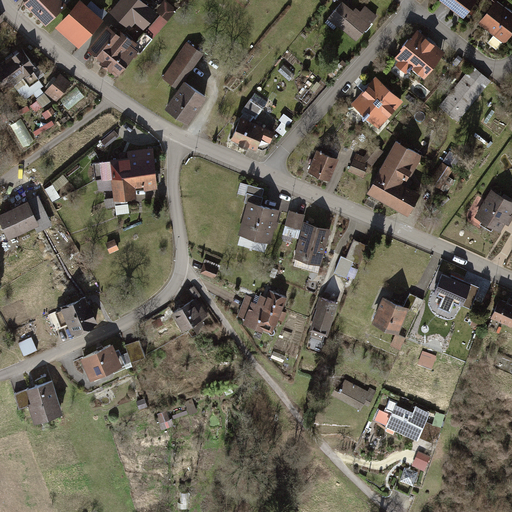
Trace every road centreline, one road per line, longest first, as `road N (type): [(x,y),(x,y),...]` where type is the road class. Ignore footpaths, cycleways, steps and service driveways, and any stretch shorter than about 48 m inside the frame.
road 1 (residential): [(183,264),(299,417),(395,511)]
road 2 (residential): [(270,174),(511,279)]
road 3 (residential): [(270,174),(413,6)]
road 4 (residential): [(0,377),(148,310),(183,264)]
road 5 (residential): [(0,0),(115,96)]
road 6 (residential): [(0,182),(115,96)]
road 7 (residential): [(181,136),(173,177),(183,264)]
